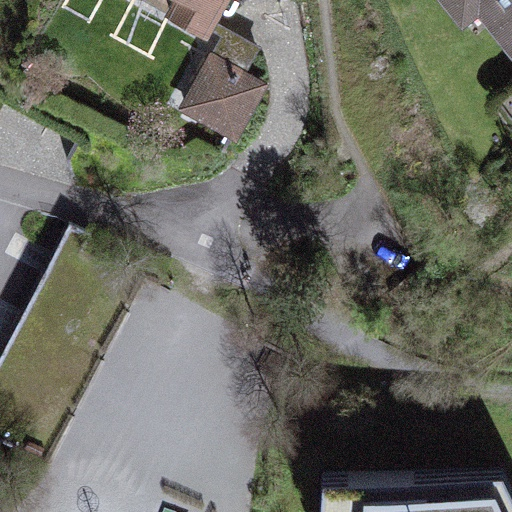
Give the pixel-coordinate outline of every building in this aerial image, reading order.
[(225,0),(156,0),(210,29),(225,0)] [(511,0),(438,0),(459,27),(472,17),(511,69),(511,0)] [(275,91),(215,58),(184,115),(244,148),(275,91)] [(0,439),(36,455),(101,311),(34,281),(0,356),(0,439)] [(511,511),(511,472),(511,470),(310,473),(311,511),(511,511)]
